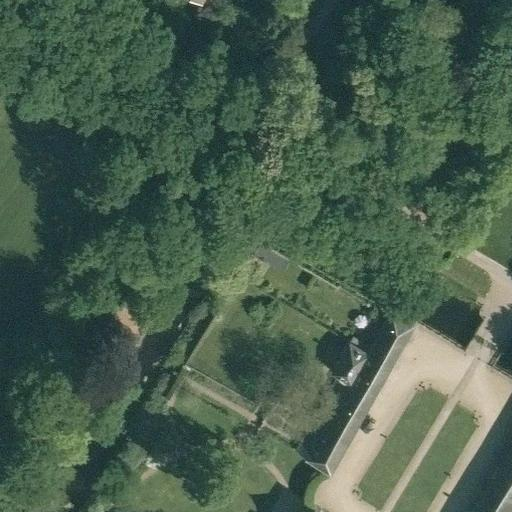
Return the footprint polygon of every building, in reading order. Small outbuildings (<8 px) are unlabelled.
[(293,0),(289,8),(308,20),(320,0),(293,0)] [(253,252),(282,269),(289,257),(261,240),(253,252)] [(295,450),(331,470),(415,319),(392,306),(368,348),(350,338),(332,369),(338,373),(295,450)] [(511,443),(495,473),(511,483),(511,443)] [(511,511),(511,483),(495,473),(470,511),(511,511)]
